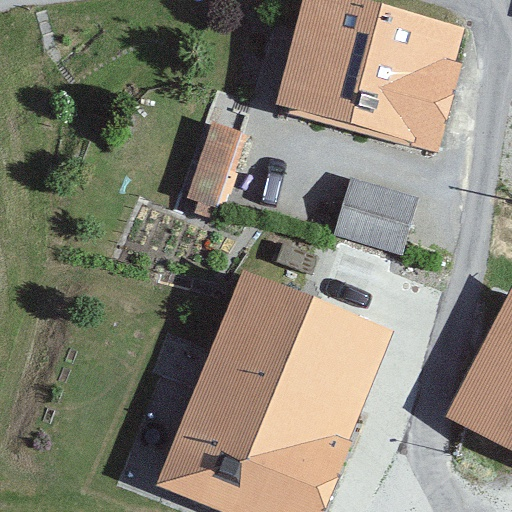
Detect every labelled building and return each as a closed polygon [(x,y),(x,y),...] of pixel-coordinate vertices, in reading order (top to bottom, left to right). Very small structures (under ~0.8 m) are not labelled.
[(340,0),(315,0),(282,108),(436,156),(471,40),(340,0)] [(185,189),(218,201),(247,122),(215,110),(185,189)] [(418,205),(349,183),(332,235),(402,257),(418,205)] [(220,511),(331,511),(402,341),(255,281),(168,490),(220,511)] [(511,312),(454,426),(511,455),(511,312)]
